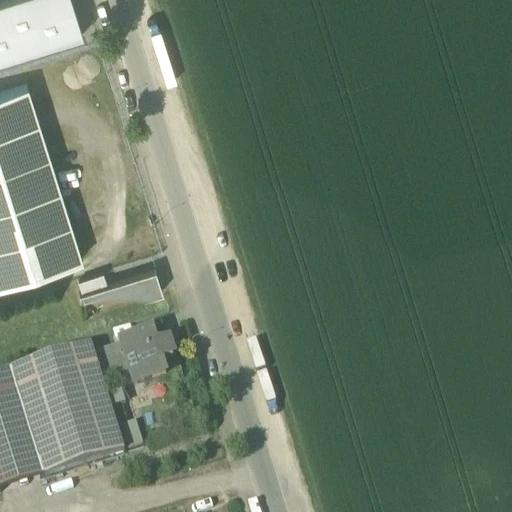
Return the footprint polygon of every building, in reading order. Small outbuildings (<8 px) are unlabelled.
[(0,0),(0,61),(82,35),(70,0),(0,0)] [(0,93),(0,285),(82,260),(27,85),(0,93)] [(78,293),(85,316),(162,292),(154,269),(106,284),(80,292),(78,293)] [(77,280),(80,292),(106,284),(102,272),(77,280)] [(167,335),(153,339),(157,353),(169,349),(171,349),(167,335)] [(165,381),(166,381),(162,367),(174,363),(169,349),(157,353),(153,339),(153,337),(142,341),(142,339),(121,345),(121,347),(128,368),(130,375),(132,381),(134,381),(141,379),(143,385),(164,378),(165,381)] [(112,373),(128,368),(121,347),(93,356),(101,384),(114,380),(112,373)] [(13,376),(46,481),(124,457),(123,455),(116,431),(111,414),(107,401),(101,384),(93,356),(91,351),(13,376)] [(176,363),(174,363),(162,367),(166,381),(180,376),(176,363)] [(112,373),(114,380),(130,375),(128,368),(112,373)] [(0,495),(46,481),(13,376),(0,380),(0,495)] [(167,382),(166,381),(165,381),(164,378),(143,385),(141,379),(134,381),(137,392),(167,382)] [(122,396),(107,401),(111,414),(126,409),(122,396)] [(128,427),(116,431),(123,455),(143,449),(137,430),(130,433),(128,427)]
